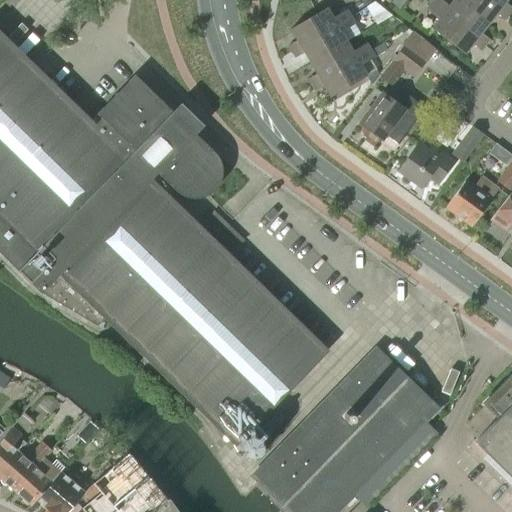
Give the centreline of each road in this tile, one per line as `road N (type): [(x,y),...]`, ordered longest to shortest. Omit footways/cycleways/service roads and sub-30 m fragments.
road 1 (secondary): [(511,313),(285,142),(227,61),(210,0)]
road 2 (residential): [(511,143),(467,109),(511,54)]
